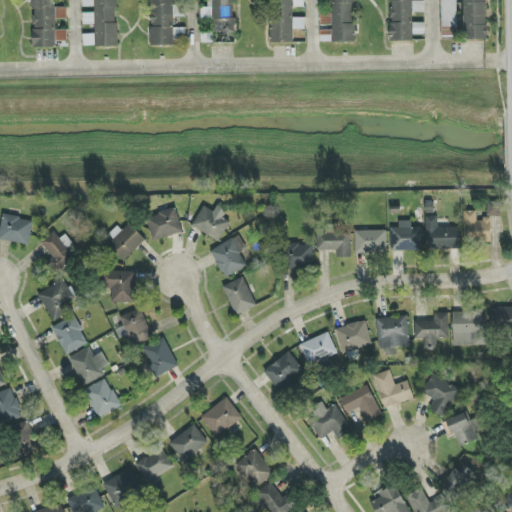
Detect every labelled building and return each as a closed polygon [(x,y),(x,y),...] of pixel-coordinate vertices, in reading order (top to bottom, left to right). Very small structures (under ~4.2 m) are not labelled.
[(33,48),(55,48),(57,41),(66,41),(67,30),(55,30),(55,19),(67,19),(67,8),(55,8),(54,0),(33,0),(34,29),(33,30),(33,48)] [(116,0),(82,0),(83,7),(94,7),(94,13),(83,13),(83,25),(94,25),(94,34),(83,35),(83,47),(118,46),(116,0)] [(173,46),(172,0),(149,0),(150,46),(173,46)] [(235,33),(234,5),(233,0),(208,0),(209,8),(201,8),(201,19),(213,19),(213,33),(235,33)] [(269,0),(270,42),(293,42),(293,29),(303,29),(303,18),(292,18),(292,0),(269,0)] [(331,0),(332,43),(354,43),(353,0),(331,0)] [(411,0),(389,0),(390,41),(413,41),(413,35),(424,35),(424,23),(413,23),(413,13),(425,12),(425,2),(412,2),(411,0)] [(456,0),(441,0),(442,36),(457,36),(456,0)] [(463,0),(463,40),(487,40),(486,0),(463,0)] [(321,14),(320,42),(331,42),(332,14),(321,14)] [(230,44),(231,34),(201,33),(201,43),(230,44)] [(487,216),(500,216),(500,202),(487,202),(487,216)] [(192,227),(220,241),(230,221),(203,207),(192,227)] [(153,241),(183,233),(176,209),(146,217),(153,241)] [(476,211),(463,211),(464,243),(492,242),(491,219),(477,219),(476,211)] [(0,239),(28,246),(33,221),(3,215),(0,229),(0,239)] [(458,228),(438,228),(437,217),(425,217),(426,250),(459,249),(458,228)] [(390,228),(390,251),(421,252),(421,228),(411,228),(411,221),(399,221),(399,228),(390,228)] [(124,261),(146,241),(129,224),(122,231),(120,228),(105,242),(124,261)] [(317,234),(317,250),(337,251),(337,258),(351,258),(352,233),(340,233),(341,225),(326,225),(326,234),(317,234)] [(355,253),(386,254),(387,231),(355,231),(355,253)] [(59,239),(54,232),(41,242),(53,258),(48,262),(55,272),(79,254),(65,235),(59,239)] [(225,279),(247,267),(234,239),(210,251),(225,279)] [(282,269),(313,270),(313,244),(283,244),(282,269)] [(112,289),(111,302),(135,303),(136,272),(102,271),(102,289),(112,289)] [(256,308),(245,278),(224,285),(235,315),(256,308)] [(73,310),(69,302),(74,299),(63,280),(38,294),(53,322),(73,310)] [(133,346),(154,337),(141,308),(121,317),(133,346)] [(511,308),(491,309),(491,331),(511,330),(511,308)] [(448,339),(449,314),(434,313),(434,322),(415,321),(414,339),(424,339),(424,350),(437,350),(437,338),(448,339)] [(453,346),(486,345),(486,313),(453,313),(453,346)] [(52,328),(67,356),(89,344),(74,316),(52,328)] [(376,319),(379,350),(385,349),(386,356),(397,354),(397,348),(410,346),(407,316),(376,319)] [(343,354),(372,345),(365,320),(335,329),(343,354)] [(300,345),(309,366),(338,354),(329,333),(300,345)] [(178,367),(164,338),(141,350),(156,378),(178,367)] [(102,352),(94,356),(89,348),(69,358),(84,386),(104,375),(101,370),(109,366),(102,352)] [(264,372),(280,392),(305,372),(289,352),(264,372)] [(384,409),(414,400),(408,381),(395,385),(390,370),(374,375),(384,409)] [(423,394),(434,399),(429,410),(446,418),(459,387),(431,375),(423,394)] [(85,389),(97,418),(120,408),(108,380),(85,389)] [(340,399),(347,414),(360,408),(366,422),(382,415),(368,385),(340,399)] [(0,426),(23,417),(11,388),(0,392),(0,426)] [(242,418),(227,398),(201,417),(216,437),(242,418)] [(311,407),(315,417),(310,420),(319,439),(334,432),(337,439),(351,433),(337,404),(326,410),(322,402),(311,407)] [(454,433),(460,447),(479,439),(468,412),(442,423),(448,436),(454,433)] [(19,457),(38,451),(29,422),(9,427),(19,457)] [(209,445),(196,425),(170,442),(182,462),(209,445)] [(136,463),(146,483),(174,469),(164,449),(136,463)] [(255,490),(275,474),(255,449),(235,465),(255,490)] [(459,497),(476,475),(468,469),(463,475),(454,468),(442,485),(459,497)] [(103,484),(113,503),(140,488),(130,469),(103,484)] [(257,493),(271,511),(288,511),(291,510),(270,482),(257,493)] [(410,511),(394,484),(378,493),(380,497),(370,503),(375,511),(410,511)] [(407,496),(415,511),(450,511),(443,496),(430,503),(422,488),(407,496)] [(68,501),(72,511),(95,511),(105,508),(96,489),(68,501)]
